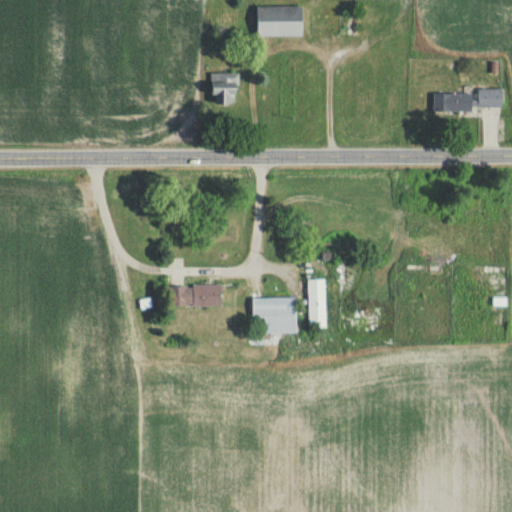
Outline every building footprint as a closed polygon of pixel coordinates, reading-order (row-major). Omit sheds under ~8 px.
[(298,40),(298,10),(252,10),(252,40),(298,40)] [(206,108),(234,108),(234,77),(206,77),(206,108)] [(469,111),(500,111),(500,92),(472,93),(472,97),(430,97),(430,117),(469,116),(469,111)] [(304,283),(304,331),(321,331),(321,283),(304,283)] [(219,288),(168,289),(168,310),(219,310),(219,288)] [(260,337),(292,337),(292,301),(248,301),(248,322),(260,322),(260,337)]
